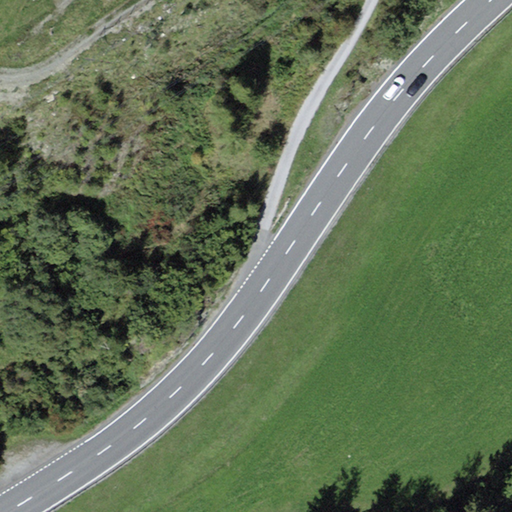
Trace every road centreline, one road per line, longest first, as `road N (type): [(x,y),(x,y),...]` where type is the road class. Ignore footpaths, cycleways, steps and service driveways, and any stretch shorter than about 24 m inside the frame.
road 1 (primary): [(489,0),(412,76),(206,359),(119,439),(8,511)]
road 2 (track): [(266,279),(253,253),(266,204),(302,116),(366,0)]
